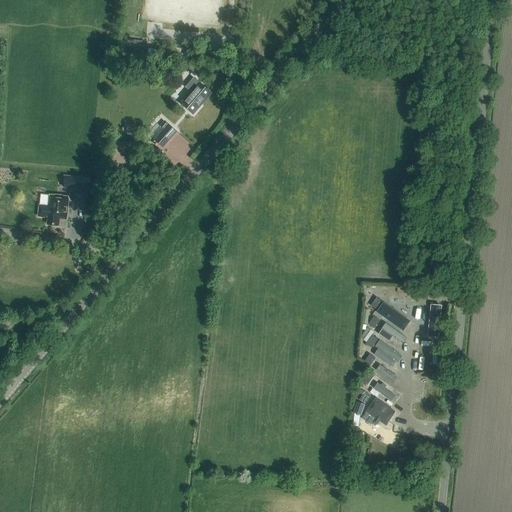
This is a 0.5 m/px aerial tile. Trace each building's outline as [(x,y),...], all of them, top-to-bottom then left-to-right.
[(123,47),(144,50),(145,41),(124,39),(123,47)] [(142,63),(143,55),(122,52),(121,60),(142,63)] [(191,85),(187,89),(191,92),(181,104),(193,114),(211,93),(199,82),(195,87),(191,85)] [(155,140),(163,147),(176,132),(164,121),(159,126),(164,129),(155,140)] [(65,175),(64,182),(63,187),(84,189),(86,178),(65,175)] [(66,219),(69,197),(48,195),(47,206),(39,205),(38,217),(48,218),(47,225),(58,226),(59,219),(66,219)] [(376,297),(370,305),(376,310),(382,301),(376,297)] [(377,312),(403,331),(409,321),(383,303),(377,312)] [(368,324),(374,328),(380,320),(374,316),(368,324)] [(385,324),(379,333),(390,341),(393,336),(403,343),(406,339),(385,324)] [(366,342),(373,332),(366,327),(360,337),(366,342)] [(372,335),(366,343),(371,348),(378,339),(372,335)] [(380,340),(376,346),(379,348),(375,354),(393,367),(402,355),(380,340)] [(369,366),(375,358),(369,354),(363,362),(369,366)] [(397,377),(379,366),(376,370),(393,382),(397,377)] [(367,373),(361,381),(367,385),(373,377),(367,373)] [(395,394),(378,382),(370,392),(377,397),(380,393),(390,400),(395,394)] [(359,400),(364,404),(370,396),(364,392),(359,400)] [(396,411),(376,397),(366,411),(375,417),(373,421),(377,424),(379,420),(386,425),(396,411)] [(361,416),(365,405),(356,402),(352,413),(361,416)] [(410,460),(397,457),(395,469),(408,471),(410,460)]
